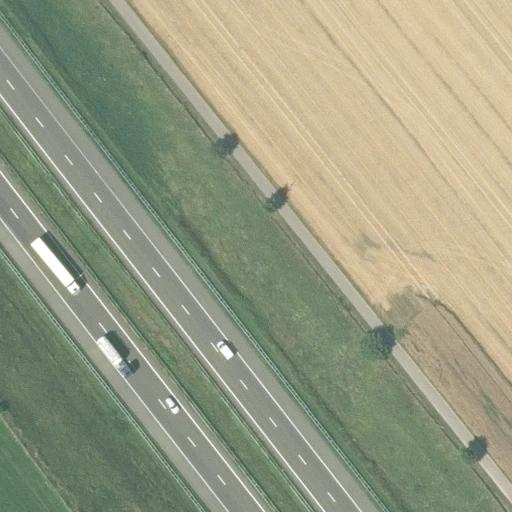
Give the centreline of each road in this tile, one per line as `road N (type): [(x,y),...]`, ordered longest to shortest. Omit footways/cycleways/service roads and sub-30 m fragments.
road 1 (motorway): [(338,511),(0,63)]
road 2 (motorway): [(0,192),(243,511)]
